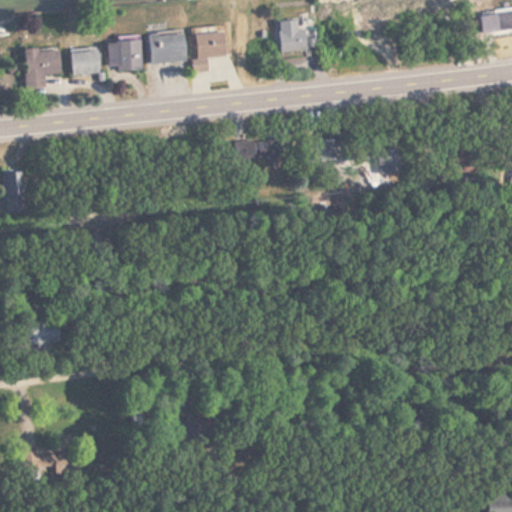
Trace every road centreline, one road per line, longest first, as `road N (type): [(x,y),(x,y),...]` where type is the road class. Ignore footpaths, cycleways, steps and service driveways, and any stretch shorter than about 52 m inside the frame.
road 1 (primary): [(0,127),(511,68)]
road 2 (residential): [(131,346),(0,355)]
